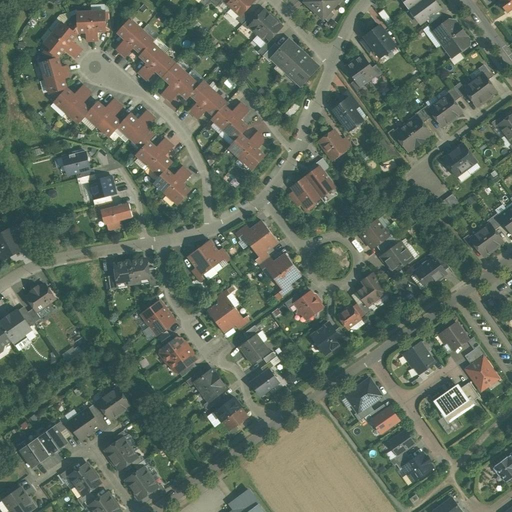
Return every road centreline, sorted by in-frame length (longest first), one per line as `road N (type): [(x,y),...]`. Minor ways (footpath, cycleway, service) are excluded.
road 1 (residential): [(162,241),(167,292),(210,358),(242,377),(249,402),(272,427)]
road 2 (residential): [(211,228),(205,175),(190,143),(144,96),(82,60)]
road 3 (residential): [(372,356),(511,257)]
road 4 (residential): [(162,241),(71,254),(0,287)]
road 5 (residential): [(334,55),(294,156),(263,198)]
road 6 (residential): [(511,94),(414,167),(433,191)]
road 7 (residential): [(153,511),(272,427)]
road 8 (residential): [(310,252),(323,239),(342,239),(357,267),(345,283),(325,285),(310,272),(309,258)]
road 9 (residential): [(372,356),(441,459)]
road 10 (residential): [(272,427),(372,356)]
